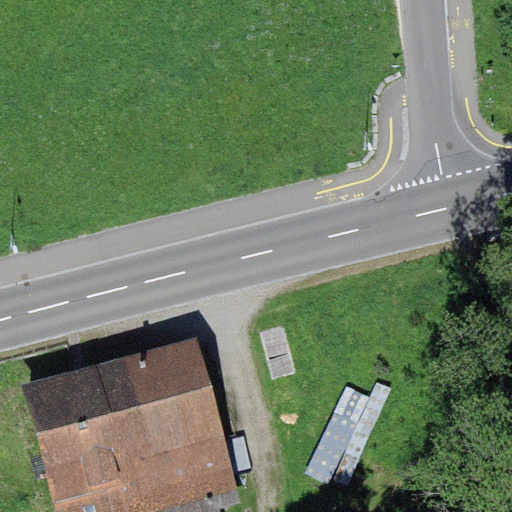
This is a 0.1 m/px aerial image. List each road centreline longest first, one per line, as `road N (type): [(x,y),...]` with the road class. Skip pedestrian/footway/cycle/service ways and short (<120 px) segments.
road 1 (secondary): [(450,206),(0,319)]
road 2 (tertiary): [(450,206),(426,0)]
